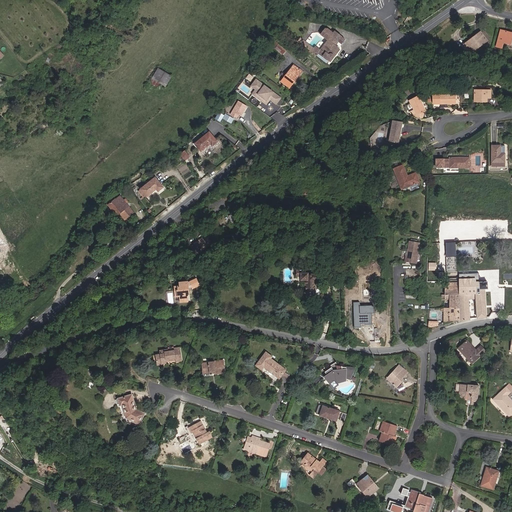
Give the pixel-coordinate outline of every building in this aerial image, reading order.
[(339,49),(335,46),(338,41),(341,37),(334,32),(333,33),(326,28),(321,35),(328,40),(320,50),(318,53),(330,61),(333,58),(333,57),(333,56),(332,55),(331,54),(330,54),(329,55),(328,54),(331,50),(335,53),(339,49)] [(511,44),(511,33),(500,30),(496,47),(501,48),(503,42),(511,44)] [(487,41),(480,32),(477,35),(478,36),(476,37),(475,36),(462,46),(469,55),(487,41)] [(314,49),(304,42),(302,44),(316,55),(318,53),(320,50),(316,47),(314,49)] [(286,50),(279,44),(275,49),(282,55),(286,50)] [(289,88),(302,72),(293,65),(281,82),(289,88)] [(158,68),(151,79),(165,87),(171,76),(158,68)] [(280,98),(256,79),(251,86),(256,89),(254,91),(261,96),(259,99),(264,103),(268,98),(267,98),(269,95),(271,97),(269,99),(276,104),(280,98)] [(490,98),(490,90),(482,90),(482,92),(474,92),(474,102),(487,102),(487,98),(490,98)] [(455,95),(433,95),(433,103),(440,103),(440,104),(447,104),(456,104),(455,95)] [(422,103),(418,96),(409,100),(413,110),(409,112),(410,113),(416,118),(422,119),(424,114),(422,113),(424,112),(420,104),(422,103)] [(241,116),(247,106),(238,101),(230,114),(237,118),(239,115),(241,116)] [(398,143),(402,123),(393,121),(389,141),(398,143)] [(201,151),(210,143),(212,146),(217,142),(209,132),(195,144),(201,151)] [(504,166),(505,146),(492,146),(492,166),(504,166)] [(185,160),(189,157),(185,151),(180,155),(185,160)] [(469,168),(469,158),(449,158),(449,159),(436,160),(436,161),(436,166),(436,168),(450,168),(469,168)] [(419,182),(416,173),(407,176),(403,165),(394,169),(402,189),(419,182)] [(163,187),(155,177),(140,189),(146,197),(156,189),(158,192),(163,187)] [(124,200),(120,195),(108,205),(122,223),(134,213),(126,203),(124,200)] [(131,234),(137,229),(133,225),(128,230),(131,234)] [(211,244),(206,236),(194,244),(195,245),(191,247),(195,254),(211,244)] [(417,254),(419,243),(409,241),(407,251),(406,251),(405,262),(416,263),(416,260),(417,254)] [(446,256),(455,255),(455,241),(445,242),(446,256)] [(318,280),(318,274),(308,274),(308,273),(303,273),(303,270),(296,270),(296,276),(301,276),(300,281),(305,281),(305,296),(315,296),(315,295),(315,289),(316,280),(318,280)] [(199,285),(196,279),(189,282),(187,283),(187,282),(179,282),(180,286),(178,286),(178,290),(177,290),(178,296),(180,296),(180,302),(187,301),(187,296),(189,294),(188,288),(192,287),(192,288),(199,285)] [(487,289),(487,282),(459,283),(459,294),(458,309),(459,309),(460,320),(469,320),(468,299),(476,298),(477,318),(486,317),(484,289),(487,289)] [(459,294),(459,283),(445,283),(444,295),(450,294),(459,294)] [(458,309),(459,294),(450,294),(450,299),(450,309),(458,309)] [(375,314),(375,306),(361,306),(361,303),(355,303),(355,328),(361,328),(361,324),(365,324),(365,325),(372,325),(372,314),(375,314)] [(460,320),(459,309),(458,309),(450,309),(444,309),(444,322),(459,320),(459,321),(460,320)] [(472,363),(485,351),(480,346),(476,350),(467,341),(458,348),(472,363)] [(182,361),(180,347),(174,348),(174,350),(168,351),(168,349),(159,351),(160,354),(155,355),(156,361),(161,360),(161,364),(166,363),(166,362),(165,359),(169,359),(169,360),(175,359),(176,360),(176,362),(182,361)] [(279,378),(285,370),(270,359),(272,357),(266,352),(256,365),(262,370),(264,367),(279,378)] [(225,373),(224,363),(218,364),(218,361),(208,362),(209,363),(202,364),(203,373),(211,372),(215,372),(215,374),(225,373)] [(402,379),(408,372),(399,364),(386,379),(396,388),(402,382),(400,381),(402,379)] [(349,379),(353,370),(346,369),(346,367),(337,367),(338,371),(334,373),(332,369),(330,366),(319,372),(322,375),(322,377),(329,379),(330,383),(333,387),(337,385),(336,383),(345,380),(345,378),(349,379)] [(477,405),(479,385),(456,384),(455,391),(459,391),(459,393),(460,395),(461,397),(462,397),(464,399),(466,400),(466,404),(477,405)] [(511,401),(506,395),(510,392),(506,387),(493,399),(509,416),(511,413),(511,401)] [(136,409),(131,395),(118,399),(120,405),(122,404),(126,417),(139,424),(144,414),(136,409)] [(336,420),(339,411),(319,405),(317,409),(321,411),(320,415),(336,420)] [(200,422),(189,428),(191,432),(193,431),(199,444),(211,437),(209,432),(207,433),(206,434),(204,430),(205,430),(200,422)] [(394,434),(397,426),(383,422),(380,432),(382,432),(379,441),(393,446),(396,437),(394,436),(393,436),(393,434),(394,434)] [(271,449),(273,442),(270,441),(269,445),(258,441),(258,444),(251,442),(252,439),(248,438),(245,448),(266,455),(268,447),(271,449)] [(321,475),(326,469),(322,467),(326,462),(323,459),(320,463),(316,460),(315,462),(314,461),(315,459),(308,453),(301,461),(313,471),(310,475),(313,478),(318,472),(321,475)] [(493,489),(498,471),(486,468),(481,485),(493,489)] [(367,498),(379,488),(375,484),(374,485),(372,482),(373,481),(368,475),(358,483),(365,491),(363,493),(367,498)] [(350,487),(355,483),(352,479),(347,484),(350,487)] [(365,491),(358,483),(356,485),(363,493),(365,491)] [(427,511),(432,498),(423,495),(422,497),(419,496),(420,494),(420,492),(412,490),(411,492),(408,492),(409,490),(403,488),(401,494),(407,496),(404,505),(390,500),(387,510),(392,511),(392,510),(395,511),(396,508),(397,505),(403,507),(414,511),(413,511),(427,511)]
